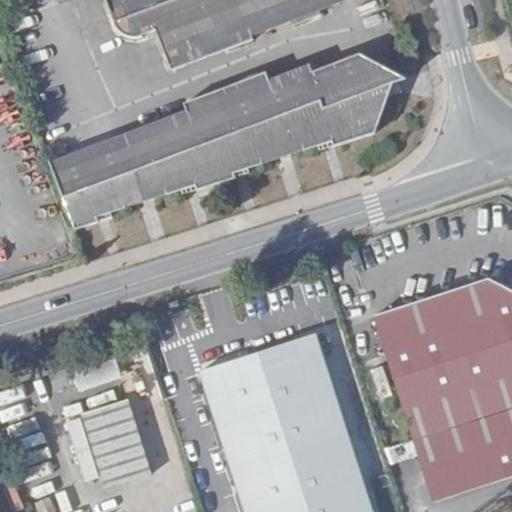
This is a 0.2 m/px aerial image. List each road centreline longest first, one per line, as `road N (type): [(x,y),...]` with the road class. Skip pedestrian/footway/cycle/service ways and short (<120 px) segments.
road 1 (unclassified): [(484,170),(0,322)]
road 2 (unknown): [(56,0),(101,73),(136,85),(356,21)]
road 3 (unclassified): [(444,0),(484,170)]
